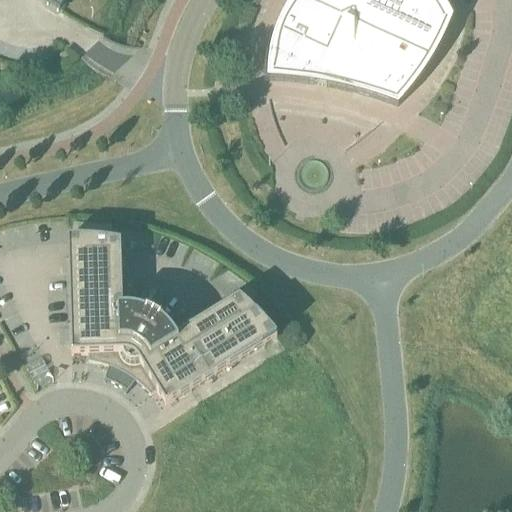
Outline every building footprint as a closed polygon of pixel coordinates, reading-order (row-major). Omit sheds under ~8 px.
[(32,0),(55,14),(63,0),(32,0)] [(291,0),(280,18),(266,51),(262,89),(313,93),(354,101),(396,115),(420,86),(428,74),(442,49),(451,29),(433,0),(291,0)] [(61,63),(68,60),(65,53),(57,56),(61,63)] [(324,173),(303,158),(292,174),(313,188),(324,173)] [(150,398),(156,393),(166,409),(277,341),(238,302),(182,336),(167,320),(155,312),(132,305),(121,305),(118,263),(117,246),(66,243),(67,260),(69,326),(69,342),(70,356),(87,357),(87,364),(98,365),(108,368),(104,381),(126,393),(134,382),(142,389),(150,398)]
